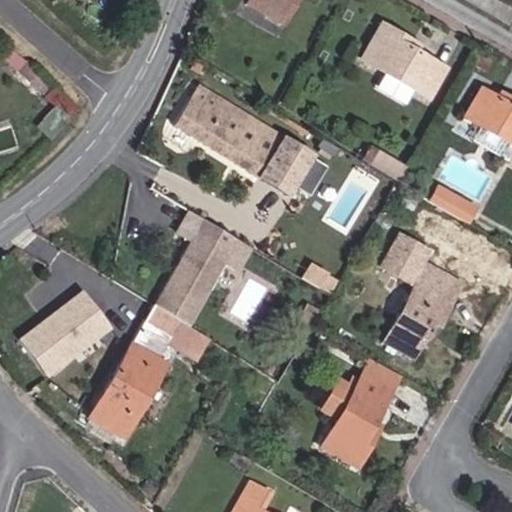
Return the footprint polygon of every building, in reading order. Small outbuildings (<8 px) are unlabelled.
[(293,0),(245,0),(243,5),(244,5),(245,4),(279,23),(278,25),(279,26),(293,0)] [(417,53),(407,47),(410,42),(378,23),(377,24),(379,25),(360,59),(358,58),(357,59),(428,100),(429,99),(428,98),(444,70),(445,71),(446,70),(417,53)] [(195,56),(202,39),(191,34),(184,51),(195,56)] [(24,61),(2,41),(0,43),(0,57),(15,71),(24,61)] [(420,48),(410,42),(407,47),(417,53),(420,48)] [(51,85),(25,62),(16,72),(42,95),(51,85)] [(311,154),(196,84),(170,126),(285,197),(311,154)] [(511,101),(508,99),(504,105),(494,99),(478,89),(477,90),(479,91),(464,117),(462,116),(462,117),(481,128),(511,146),(511,155),(510,160),(511,160),(511,101)] [(508,99),(497,93),(494,99),(504,105),(508,99)] [(511,155),(511,146),(481,128),(475,139),(510,160),(511,155)] [(402,167),(368,146),(359,162),(397,185),(405,172),(401,169),(402,167)] [(446,213),(455,196),(435,185),(425,201),(446,213)] [(475,207),(455,196),(446,213),(466,224),(475,207)] [(394,224),(402,212),(386,203),(379,214),(394,224)] [(236,241),(199,219),(150,304),(187,327),(223,264),(235,242),(236,241)] [(430,335),(458,284),(424,265),(418,276),(409,272),(422,249),(395,235),(378,267),(411,286),(380,342),(408,358),(418,341),(423,332),(430,335)] [(237,272),(250,250),(235,242),(223,264),(237,272)] [(315,287),(323,274),(306,264),(298,277),(315,287)] [(328,295),(336,282),(323,274),(315,287),(328,295)] [(46,376),(113,327),(83,287),(17,336),(46,376)] [(187,327),(150,304),(141,320),(169,337),(165,344),(192,361),(205,338),(187,327)] [(165,344),(169,337),(141,320),(128,343),(156,360),(165,344)] [(315,339),(320,330),(312,326),(307,334),(315,339)] [(425,345),(430,335),(423,332),(418,341),(425,345)] [(301,363),(315,339),(307,334),(294,358),(301,363)] [(119,441),(165,362),(163,361),(162,363),(156,360),(128,343),(83,420),(84,420),(85,418),(104,429),(119,438),(118,440),(119,441)] [(372,424),(399,375),(369,358),(352,389),(336,380),(322,407),(337,415),(318,450),(319,451),(320,449),(354,468),(353,470),(354,470),(371,439),(365,436),(372,424)] [(371,439),(377,427),(372,424),(365,436),(371,439)] [(259,511),(258,511),(268,494),(247,482),(229,511),(259,511)]
